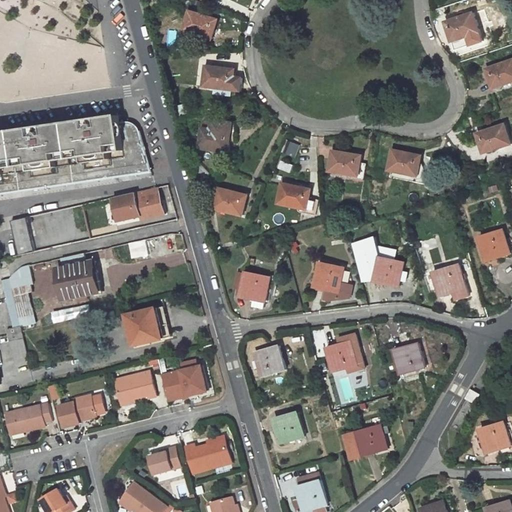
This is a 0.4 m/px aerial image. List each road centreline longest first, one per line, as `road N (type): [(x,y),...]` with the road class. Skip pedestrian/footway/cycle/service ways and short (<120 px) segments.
road 1 (residential): [(270,0),(251,43),(256,83),(287,114),(322,128),(384,124),(418,134),(439,129),(454,112),(458,87),(428,38),(421,0)]
road 2 (residential): [(223,331),(410,310),(490,334)]
road 3 (unclassified): [(223,331),(156,90)]
road 4 (unknown): [(193,223),(21,261),(0,275)]
road 5 (unknown): [(0,207),(179,174)]
road 6 (residential): [(88,444),(242,400)]
road 7 (residential): [(156,90),(0,110)]
road 8 (residential): [(490,334),(419,459)]
